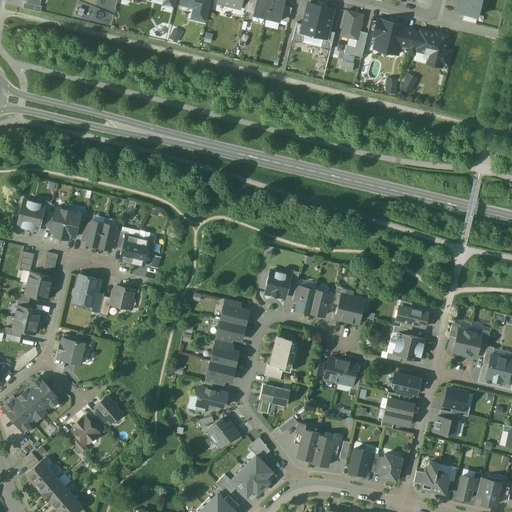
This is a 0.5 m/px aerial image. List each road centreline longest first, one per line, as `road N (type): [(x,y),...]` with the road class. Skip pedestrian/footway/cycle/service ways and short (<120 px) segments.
road 1 (secondary): [(0,94),(511,220)]
road 2 (track): [(479,168),(330,146),(13,62)]
road 3 (residential): [(432,374),(354,352),(333,334),(279,318),(261,326),(243,405),(301,487)]
road 4 (residential): [(432,374),(402,504)]
road 5 (residential): [(462,249),(432,374)]
